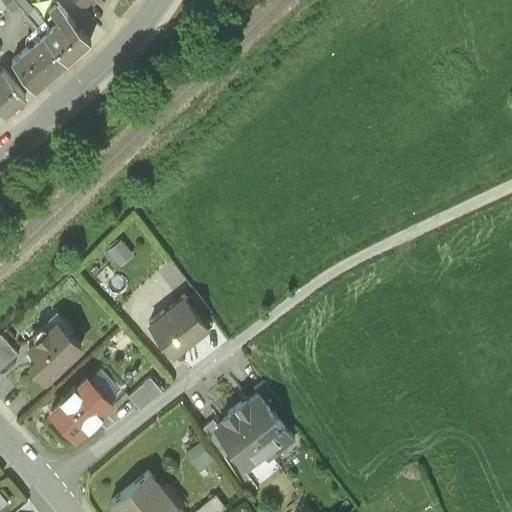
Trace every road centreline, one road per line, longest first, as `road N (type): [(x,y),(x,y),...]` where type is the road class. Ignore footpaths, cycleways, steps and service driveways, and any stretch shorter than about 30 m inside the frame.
road 1 (track): [(231,346),(354,258),(511,188)]
road 2 (residential): [(47,491),(231,346)]
road 3 (tertiary): [(161,0),(0,152)]
